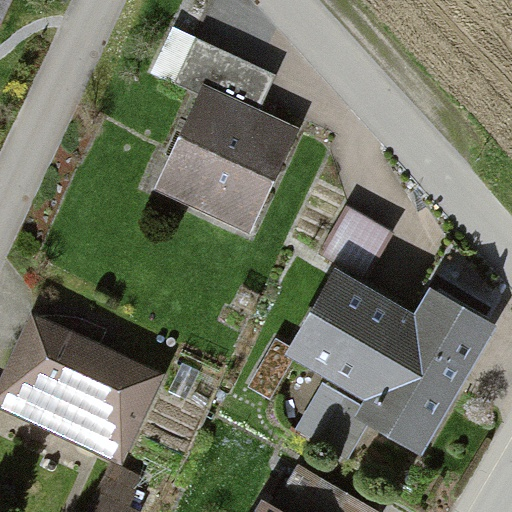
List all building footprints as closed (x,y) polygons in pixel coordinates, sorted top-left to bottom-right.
[(260,67),(198,38),(181,74),(208,87),(169,171),(200,185),(193,201),(250,228),(297,127),(262,111),(244,102),(260,67)] [(348,206),(321,252),(365,277),(392,231),(348,206)] [(407,320),(340,280),(300,350),(380,396),(369,414),(370,414),(419,443),(486,328),(436,299),(420,327),(407,320)] [(155,378),(37,323),(5,393),(123,448),(155,378)] [(115,466),(93,511),(131,511),(126,510),(141,479),(115,466)] [(321,497),(305,487),(289,511),(377,511),(329,483),(321,497)]
